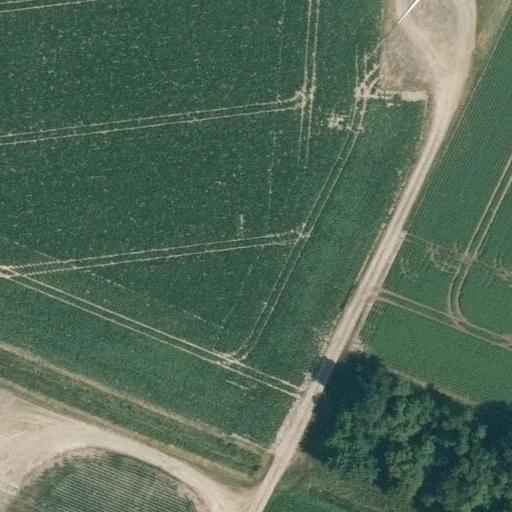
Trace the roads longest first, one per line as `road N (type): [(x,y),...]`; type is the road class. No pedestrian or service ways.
road 1 (track): [(245,511),(461,62),(465,0)]
road 2 (track): [(245,511),(124,442),(30,423),(0,440)]
